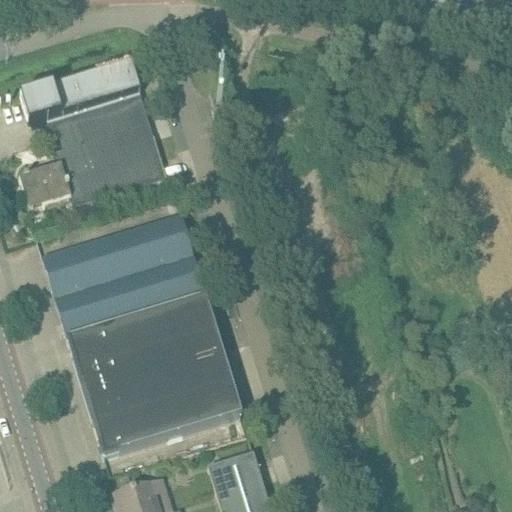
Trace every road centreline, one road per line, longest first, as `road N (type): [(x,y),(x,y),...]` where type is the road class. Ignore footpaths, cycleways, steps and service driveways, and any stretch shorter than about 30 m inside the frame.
road 1 (unclassified): [(312,511),(159,11)]
road 2 (residential): [(511,75),(289,27),(159,11)]
road 3 (tertiary): [(51,511),(0,341)]
road 4 (residential): [(159,11),(117,13),(0,47)]
